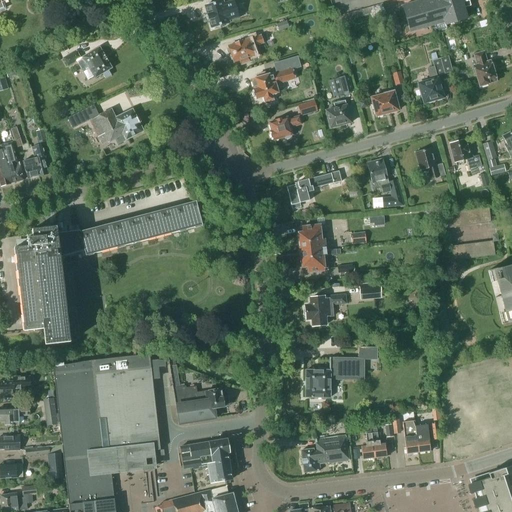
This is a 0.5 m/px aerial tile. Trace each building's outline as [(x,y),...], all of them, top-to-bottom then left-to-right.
[(246,11),(252,10),(249,0),(243,2),(242,0),(234,0),(224,3),(223,1),(205,6),(207,16),(205,16),(206,19),(208,19),(211,28),(229,23),(227,17),(246,11)] [(447,28),(446,25),(467,19),(463,8),(471,6),(469,0),(422,0),(402,6),(410,31),(436,24),(438,30),(447,28)] [(382,3),(334,17),(335,23),(384,9),(382,3)] [(292,25),(290,20),(276,24),(278,30),(289,27),(288,26),(292,25)] [(251,47),(263,43),(260,35),(249,39),(228,46),(231,55),(230,56),(231,60),(233,60),(234,62),(239,60),(241,65),(250,62),(248,57),(254,55),(251,47)] [(95,79),(112,68),(100,47),(81,58),(77,51),(64,59),(69,66),(77,62),(87,80),(93,76),(95,79)] [(437,76),(452,71),(448,56),(437,59),(435,52),(430,54),(434,66),(427,68),(429,80),(418,84),(421,96),(420,96),(422,103),(443,97),(437,76)] [(489,83),(496,81),(490,61),(487,62),(484,52),(473,55),(476,65),(473,66),(479,86),(489,84),(489,83)] [(6,72),(8,77),(20,73),(18,68),(6,72)] [(254,89),(254,91),(253,92),(255,97),(257,98),(257,99),(263,97),(265,102),(273,100),(272,95),(278,93),(275,85),(295,79),(293,69),(272,74),(251,79),(254,89)] [(392,73),(395,85),(404,83),(400,71),(392,73)] [(353,91),(349,75),(333,79),(337,95),(353,91)] [(376,116),(398,110),(393,91),(383,94),(383,95),(372,98),(376,116)] [(319,104),(318,99),(297,105),(300,115),(317,111),(316,105),(319,104)] [(366,99),(358,101),(360,109),(368,107),(366,99)] [(330,128),(351,123),(346,105),(344,101),(333,104),(335,108),(326,111),(330,128)] [(118,144),(143,132),(132,110),(116,118),(112,109),(90,120),(103,145),(108,142),(108,143),(116,140),(118,144)] [(274,140),(283,137),(285,139),(290,137),(291,135),(292,135),(290,128),(301,124),(299,116),(288,120),(287,117),(285,118),(269,123),(272,131),(271,131),(274,140)] [(36,131),(39,143),(46,141),(43,129),(36,131)] [(507,152),(511,149),(511,133),(511,134),(510,132),(502,136),(507,145),(504,146),(507,152)] [(481,171),(481,170),(480,166),(480,165),(478,156),(472,158),(468,145),(466,146),(464,140),(450,144),(455,163),(467,159),(469,168),(471,174),(481,171)] [(496,157),(492,141),(482,144),(487,160),(496,157)] [(18,162),(12,142),(1,145),(2,150),(4,158),(6,158),(12,182),(23,179),(18,162)] [(37,158),(34,159),(38,176),(38,177),(47,174),(44,163),(46,160),(41,145),(34,146),(37,158)] [(438,176),(445,174),(442,163),(436,165),(434,159),(433,159),(430,149),(416,153),(421,170),(427,168),(430,179),(439,176),(438,176)] [(10,183),(12,182),(6,158),(4,158),(2,150),(0,150),(0,162),(0,163),(2,163),(3,166),(0,167),(0,182),(1,186),(10,184),(10,183)] [(38,176),(34,159),(22,162),(27,179),(38,176)] [(390,191),(388,182),(382,160),(367,164),(372,182),(379,181),(382,193),(390,191)] [(504,165),(489,168),(490,174),(505,171),(504,165)] [(313,188),(341,181),(338,171),(330,173),(297,182),(298,184),(286,187),(292,209),(301,207),(300,203),(309,200),(307,192),(313,191),(313,188)] [(483,186),(490,185),(487,173),(476,176),(478,185),(482,184),(483,186)] [(402,205),(396,180),(388,182),(390,191),(392,198),(382,199),(383,207),(402,205)] [(347,188),(349,195),(357,193),(356,186),(347,188)] [(45,345),(70,342),(60,257),(76,253),(77,258),(86,255),(86,256),(202,225),(196,201),(80,231),(80,230),(57,233),(57,227),(32,229),(33,237),(27,238),(28,246),(15,248),(24,331),(43,329),(45,345)] [(511,214),(511,207),(499,211),(500,218),(511,214)] [(447,213),(449,227),(490,222),(491,228),(496,228),(495,220),(490,221),(489,208),(447,213)] [(385,215),(370,217),(371,223),(375,223),(376,225),(386,224),(385,215)] [(325,239),(322,239),(321,232),(326,231),(325,224),(302,227),(303,233),(298,233),(299,242),(301,258),(302,267),(306,267),(307,272),(328,270),(327,264),(325,264),(324,256),(327,256),(327,255),(340,254),(340,249),(326,250),(325,239)] [(351,233),(352,244),(366,243),(365,232),(351,233)] [(492,241),(451,246),(453,260),(494,255),(493,241),(498,241),(497,234),(492,234),(492,241)] [(351,264),(337,266),(338,273),(352,272),(351,264)] [(511,322),(511,264),(488,271),(494,270),(508,322),(501,324),(502,325),(511,322)] [(359,284),(360,294),(381,292),(380,282),(359,284)] [(327,296),(327,298),(324,298),(324,296),(310,298),(311,305),(305,306),(306,319),(312,319),(312,326),(326,325),(325,317),(333,316),(332,305),(346,303),(346,294),(327,296)] [(329,358),(329,370),(305,370),(305,397),(330,397),(330,386),(333,386),(333,379),(363,379),(363,360),(377,360),(377,347),(358,347),(358,358),(329,358)] [(27,359),(39,357),(38,349),(26,351),(27,359)] [(93,360),(53,367),(69,508),(69,511),(115,511),(111,470),(141,467),(143,466),(141,452),(160,450),(149,354),(93,360)] [(503,392),(511,390),(511,387),(507,358),(497,359),(503,392)] [(13,377),(13,381),(0,381),(0,393),(14,393),(14,389),(30,388),(30,376),(13,377)] [(185,385),(173,387),(175,405),(177,405),(180,423),(215,418),(214,408),(224,407),(222,397),(221,389),(205,391),(197,393),(196,386),(186,387),(185,385)] [(30,399),(44,399),(44,390),(29,391),(30,399)] [(505,393),(494,396),(496,404),(493,404),(502,433),(511,429),(511,415),(505,393)] [(43,399),(47,425),(57,424),(54,398),(43,399)] [(14,423),(19,423),(19,416),(29,415),(29,404),(20,404),(21,408),(0,408),(0,421),(5,421),(5,424),(14,424),(14,423)] [(414,418),(414,420),(418,452),(430,451),(429,438),(428,438),(427,431),(421,431),(420,418),(414,418)] [(401,433),(399,419),(392,419),(394,434),(401,433)] [(476,423),(453,428),(457,446),(487,440),(483,419),(475,420),(476,423)] [(406,454),(418,452),(414,420),(402,422),(406,454)] [(430,424),(432,439),(440,438),(439,423),(430,424)] [(393,436),(391,424),(385,425),(386,437),(393,436)] [(372,433),(375,458),(386,456),(385,443),(380,444),(379,440),(378,440),(376,429),(373,429),(373,433),(372,433)] [(366,436),(360,437),(361,446),(362,459),(375,458),(373,445),(372,433),(372,430),(366,431),(366,436)] [(6,450),(19,450),(19,435),(5,436),(5,437),(0,437),(0,448),(5,449),(6,450)] [(316,448),(301,450),(304,472),(320,470),(319,463),(328,462),(328,463),(349,460),(345,435),(315,439),(316,448)] [(189,445),(189,446),(179,447),(183,468),(201,465),(207,464),(208,468),(206,469),(207,475),(209,475),(210,483),(231,479),(227,453),(229,452),(226,439),(189,445)] [(61,452),(62,445),(49,446),(49,445),(25,448),(26,456),(61,452)] [(63,453),(49,454),(51,478),(65,476),(63,453)] [(16,477),(22,477),(22,464),(16,464),(0,464),(0,478),(16,477)] [(479,511),(511,511),(511,465),(493,472),(488,473),(488,474),(473,479),(474,482),(470,484),(479,511)] [(31,495),(36,494),(36,486),(22,487),(23,497),(17,498),(16,493),(8,494),(0,495),(2,511),(10,510),(10,511),(27,509),(26,504),(32,503),(31,495)] [(237,511),(232,493),(228,494),(226,486),(209,490),(211,497),(205,499),(208,511),(237,511)] [(162,506),(155,507),(155,511),(178,511),(177,506),(170,507),(169,501),(161,503),(162,506)] [(330,511),(329,506),(329,502),(322,503),(315,504),(314,508),(307,509),(307,511),(330,511)] [(350,511),(349,503),(332,505),(332,511),(350,511)]
